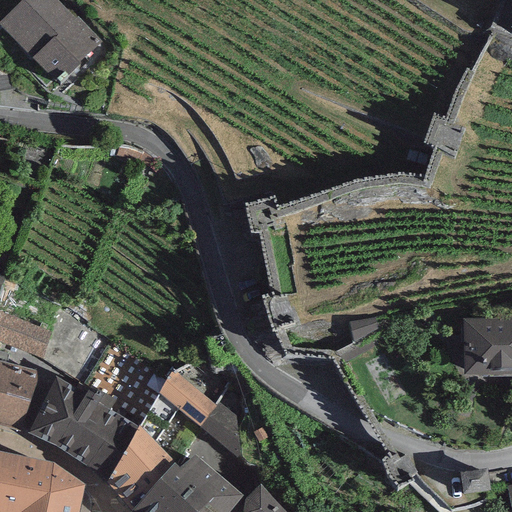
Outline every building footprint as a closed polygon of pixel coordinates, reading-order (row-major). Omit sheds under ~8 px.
[(100,43),(58,0),(22,0),(0,21),(0,25),(54,81),(64,72),(67,75),(100,43)] [(52,333),(0,310),(0,341),(44,359),(52,333)] [(376,318),(349,323),(351,332),(354,344),(378,330),(376,318)] [(511,321),(463,323),(464,376),(511,375),(511,321)] [(105,482),(140,427),(158,393),(167,381),(113,344),(81,391),(56,377),(28,433),(67,453),(105,482)] [(0,426),(21,432),(38,371),(0,360),(0,426)] [(216,406),(173,371),(167,381),(158,393),(200,427),(216,406)] [(158,393),(140,427),(105,482),(129,511),(132,511),(175,464),(200,427),(158,393)] [(218,404),(216,406),(200,427),(238,458),(237,417),(218,404)] [(0,453),(0,511),(80,511),(86,484),(54,464),(0,453)] [(181,469),(175,464),(132,511),(231,511),(244,498),(195,454),(181,469)] [(486,469),(459,474),(463,494),(489,490),(486,469)] [(290,511),(259,485),(245,499),(242,511),(290,511)]
